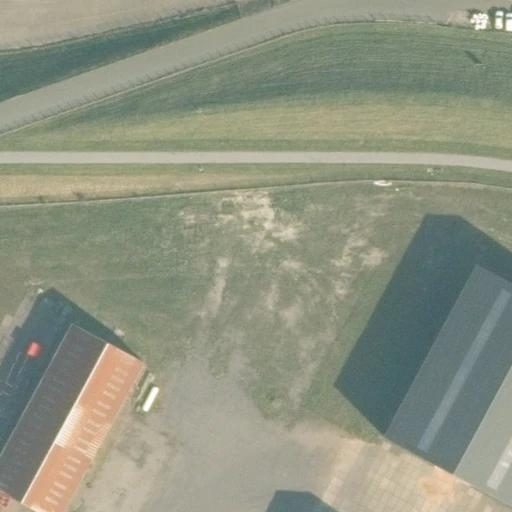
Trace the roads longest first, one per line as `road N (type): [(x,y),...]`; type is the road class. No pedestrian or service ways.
road 1 (unclassified): [(0,159),(387,158),(511,169)]
road 2 (unclassified): [(0,119),(299,14),(386,0)]
